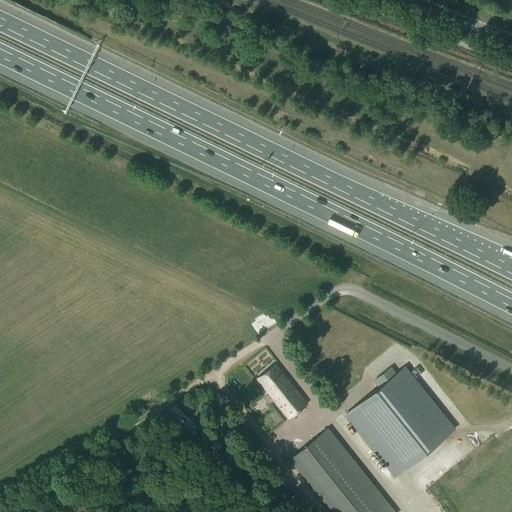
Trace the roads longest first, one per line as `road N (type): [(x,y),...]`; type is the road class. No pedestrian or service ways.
road 1 (motorway): [(0,54),(511,304)]
road 2 (motorway): [(511,271),(0,21)]
road 3 (unclassified): [(511,370),(391,306),(334,296),(190,389)]
road 4 (unknown): [(511,418),(462,441),(404,496),(391,498),(323,415)]
road 5 (track): [(5,511),(190,389)]
road 6 (track): [(212,374),(321,511)]
